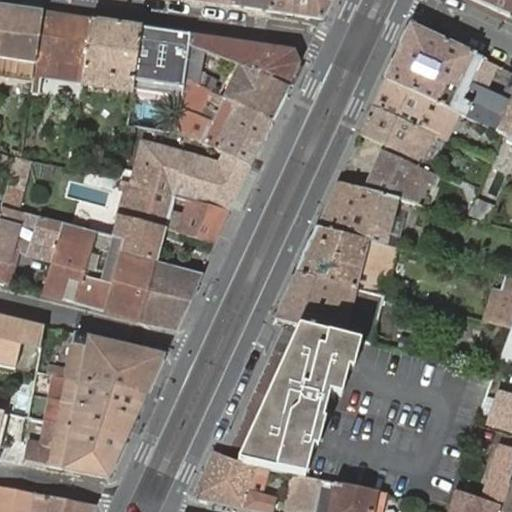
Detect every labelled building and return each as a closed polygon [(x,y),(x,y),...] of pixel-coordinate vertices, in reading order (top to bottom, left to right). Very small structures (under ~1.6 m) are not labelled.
[(234,0),(233,7),(272,14),(278,0),(234,0)] [(278,0),(272,14),(324,22),(332,5),(322,0),(278,0)] [(511,0),(470,0),(511,19),(511,0)] [(34,79),(44,14),(0,7),(0,78),(34,83),(34,79)] [(84,76),(92,22),(44,14),(34,79),(43,80),(45,70),(58,73),(60,64),(75,66),(72,75),(84,76)] [(84,76),(82,86),(133,94),(134,88),(142,29),(92,22),(84,76)] [(492,94),(503,69),(411,27),(386,81),(458,115),(498,133),(505,119),(474,105),(471,106),(465,102),(472,86),(492,94)] [(190,36),(142,29),(134,88),(183,95),(185,80),(188,50),(190,36)] [(190,36),(188,50),(205,54),(242,69),(290,89),(302,64),(296,52),(190,36)] [(188,50),(185,80),(197,86),(200,74),(205,54),(188,50)] [(219,97),(274,124),(290,89),(242,69),(229,95),(222,92),(219,97)] [(200,74),(197,86),(219,97),(222,92),(226,85),(200,74)] [(34,83),(33,90),(42,91),(43,80),(34,79),(34,83)] [(458,115),(386,81),(374,109),(443,141),(446,142),(458,115)] [(511,102),(492,94),(472,86),(465,102),(471,106),(474,105),(505,119),(511,102)] [(253,169),(274,124),(219,97),(198,144),(224,156),(253,169)] [(511,102),(505,119),(498,133),(508,137),(506,141),(511,143),(511,152),(508,160),(511,161),(511,102)] [(443,141),(374,109),(362,135),(361,135),(431,167),(443,141)] [(175,197),(232,213),(253,169),(224,156),(220,168),(143,145),(137,167),(164,169),(162,174),(179,178),(175,197)] [(0,166),(14,170),(18,155),(0,151),(0,166)] [(383,151),(363,192),(398,200),(416,206),(427,183),(433,185),(436,176),(383,151)] [(14,170),(13,175),(27,178),(32,159),(23,156),(22,156),(18,155),(14,170)] [(117,219),(165,233),(216,247),(232,213),(175,197),(179,178),(162,174),(164,169),(137,167),(135,170),(135,176),(134,186),(124,184),(122,194),(129,196),(139,199),(134,216),(126,214),(118,212),(117,219)] [(363,192),(339,185),(318,229),(385,246),(398,200),(363,192)] [(8,194),(3,211),(17,214),(22,192),(9,188),(8,194)] [(129,196),(126,214),(134,216),(139,199),(129,196)] [(484,223),(491,207),(473,198),(465,214),(484,223)] [(22,227),(23,216),(17,214),(3,211),(1,220),(0,223),(0,286),(5,288),(5,289),(15,252),(17,242),(22,227)] [(37,260),(54,265),(65,227),(24,216),(23,216),(22,227),(39,231),(36,246),(17,242),(15,252),(22,253),(32,255),(38,259),(37,260)] [(123,254),(157,263),(165,233),(117,219),(116,224),(130,228),(125,242),(123,254)] [(113,239),(125,242),(130,228),(116,224),(113,239)] [(203,276),(157,263),(123,254),(125,242),(113,239),(65,227),(54,265),(45,299),(177,331),(203,276)] [(318,229),(297,275),(389,299),(399,250),(385,246),(318,229)] [(5,289),(14,291),(22,253),(15,252),(5,289)] [(276,320),(297,327),(362,343),(375,347),(390,299),(389,299),(297,275),(276,320)] [(492,325),(511,330),(511,278),(509,278),(492,325)] [(288,353),(349,370),(355,371),(357,363),(362,343),(297,327),(292,341),(288,353)] [(46,375),(56,377),(147,397),(166,357),(75,334),(68,369),(49,365),(46,375)] [(260,471),(305,480),(312,449),(318,450),(327,422),(324,421),(330,395),(343,399),(349,370),(288,353),(280,381),(289,384),(281,410),(268,407),(264,405),(257,432),(251,432),(241,467),(260,471)] [(56,377),(51,399),(138,417),(147,397),(56,377)] [(275,380),(268,407),(281,410),(289,384),(280,381),(275,380)] [(48,422),(128,440),(138,417),(51,399),(48,422)] [(489,428),(511,436),(511,402),(500,399),(489,428)] [(10,412),(0,410),(0,457),(1,458),(10,412)] [(31,444),(26,464),(109,481),(128,440),(48,422),(44,446),(31,444)] [(485,501),(504,508),(511,487),(511,483),(511,449),(502,446),(485,501)] [(192,501),(248,511),(274,511),(277,503),(254,497),(246,496),(247,484),(257,485),(260,471),(241,467),(214,454),(192,501)] [(283,509),(301,511),(316,511),(322,488),(289,481),(283,509)] [(246,496),(254,497),(257,485),(247,484),(246,496)] [(375,511),(381,495),(323,484),(322,488),(316,511),(375,511)] [(502,511),(511,511),(511,487),(504,508),(502,511)] [(0,511),(32,511),(36,496),(0,489),(0,511)] [(384,511),(388,497),(381,495),(375,511),(384,511)] [(95,511),(97,509),(36,496),(32,511),(95,511)] [(498,511),(455,498),(450,511),(498,511)]
